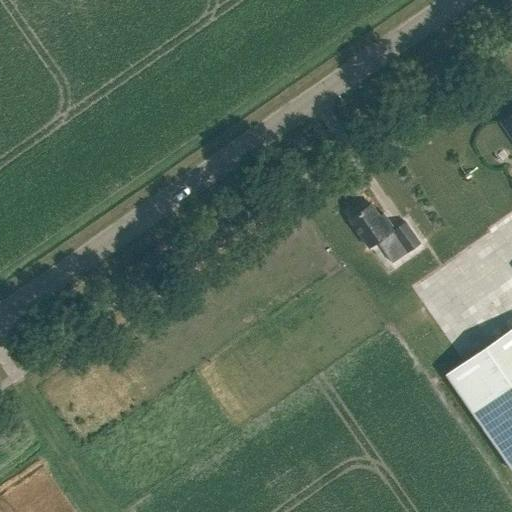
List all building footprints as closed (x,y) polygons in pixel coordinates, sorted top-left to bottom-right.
[(511,114),(502,122),(511,136),(511,114)] [(362,182),(353,188),(364,204),(374,198),(362,182)] [(383,214),(380,217),(371,204),(350,219),(369,247),(377,241),(392,263),(420,244),(405,222),(394,230),(383,214)] [(502,288),(489,298),(497,309),(510,299),(502,288)] [(511,332),(446,377),(511,472),(511,332)]
